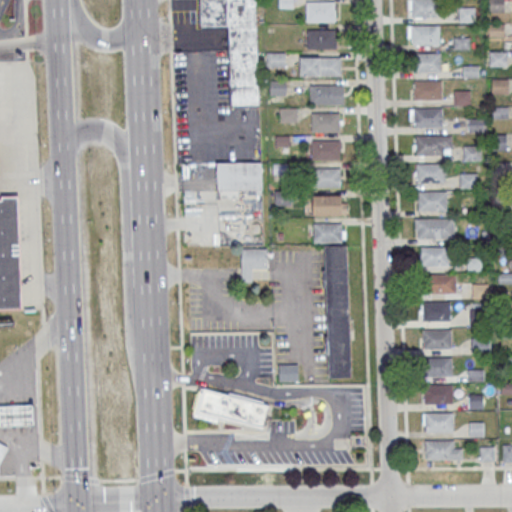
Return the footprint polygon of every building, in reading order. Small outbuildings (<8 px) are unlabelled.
[(200,0),(255,0),(259,106),(231,107),(229,26),(201,27),(200,0)] [(335,0),(306,0),(306,22),(335,22),(335,0)] [(411,0),(437,0),(437,16),(411,16),(411,0)] [(503,0),(487,0),(488,11),(503,11),(503,0)] [(475,22),(475,8),(459,8),(459,22),(475,22)] [(413,25),(439,25),(439,44),(413,44),(413,25)] [(337,29),(307,29),(307,48),(336,48),(337,29)] [(506,51),(490,50),(489,66),(505,66),(506,51)] [(266,67),(285,67),(285,52),(266,52),(266,67)] [(414,53),(440,52),(440,71),(414,71),(414,53)] [(299,75),(340,75),(340,56),(299,56),(299,75)] [(269,80),(269,95),(285,95),(285,80),(269,80)] [(415,81),(441,80),(441,99),(415,99),(415,81)] [(506,80),(492,80),(492,92),(506,92),(506,80)] [(343,84),(310,84),(310,104),(343,104),(343,84)] [(415,108),(441,107),(441,127),(415,127),(415,108)] [(340,112),(311,112),(311,132),(340,132),(340,112)] [(507,149),(507,134),(492,134),(492,149),(507,149)] [(416,136),(451,135),(451,147),(443,147),(443,155),(416,155),(416,136)] [(311,159),(340,159),(340,139),(311,139),(311,159)] [(262,163),(217,163),(217,191),(262,191),(262,163)] [(416,163),(443,163),(443,182),(417,182),(416,163)] [(313,168),(313,187),(340,187),(340,168),(313,168)] [(460,187),(478,187),(478,173),(460,173),(460,187)] [(418,190),(446,190),(446,209),(418,210),(418,190)] [(346,195),(313,195),(313,215),(346,215),(346,195)] [(0,199),(1,199),(1,196),(18,196),(21,307),(0,307),(0,199)] [(418,219),(444,218),(444,238),(418,238),(418,219)] [(313,241),(344,241),(344,223),(313,223),(313,241)] [(324,245),(347,244),(351,376),(328,377),(324,245)] [(421,246),(448,245),(447,265),(421,265),(421,246)] [(241,281),(252,281),(252,268),(267,268),(267,248),(241,248),(241,281)] [(429,274),(455,273),(455,293),(429,293),(429,274)] [(472,283),(472,299),(488,299),(488,283),(472,283)] [(423,301),(450,301),(449,320),(423,321),(423,301)] [(424,328),(451,328),(450,347),(425,348),(424,328)] [(491,338),(471,338),(471,352),(491,352),(491,338)] [(425,357),(451,356),(451,376),(425,376),(425,357)] [(299,364),(278,364),(278,381),(299,381),(299,364)] [(426,384),(452,384),(452,403),(426,403),(426,384)] [(264,429),(269,402),(198,389),(193,415),(264,429)] [(469,409),(483,409),(483,394),(469,394),(469,409)] [(0,426),(34,425),(32,404),(0,405),(0,426)] [(426,412),(452,412),(452,431),(426,432),(426,412)] [(469,437),(484,436),(484,421),(468,422),(469,437)] [(427,440),(453,440),(453,459),(427,460),(427,440)] [(0,462),(9,446),(0,441),(0,462)] [(502,461),(511,461),(511,443),(502,444),(502,461)] [(480,460),(494,460),(494,446),(480,446),(480,460)]
